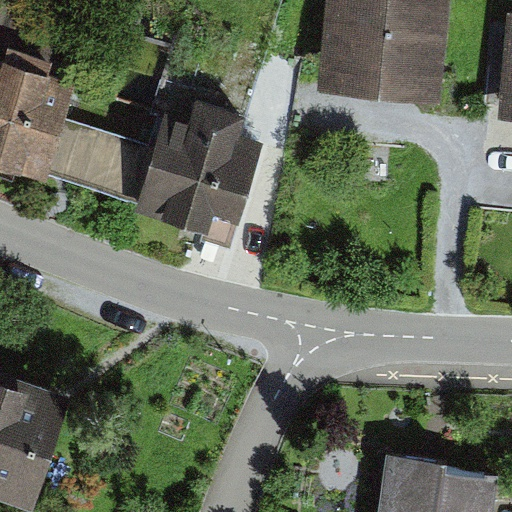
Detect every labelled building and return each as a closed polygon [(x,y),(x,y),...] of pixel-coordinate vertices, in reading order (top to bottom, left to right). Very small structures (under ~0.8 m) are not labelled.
[(450,0),(328,0),(320,82),(441,94),(450,0)] [(511,5),(509,5),(501,107),(511,108),(511,5)] [(59,84),(0,65),(0,165),(121,204),(119,210),(218,241),(252,136),(227,128),(233,109),(179,93),(171,119),(146,111),(137,139),(50,112),(59,84)] [(72,383),(0,359),(0,487),(34,498),(72,383)] [(429,458),(375,452),(368,511),(483,511),(487,474),(428,467),(429,458)]
